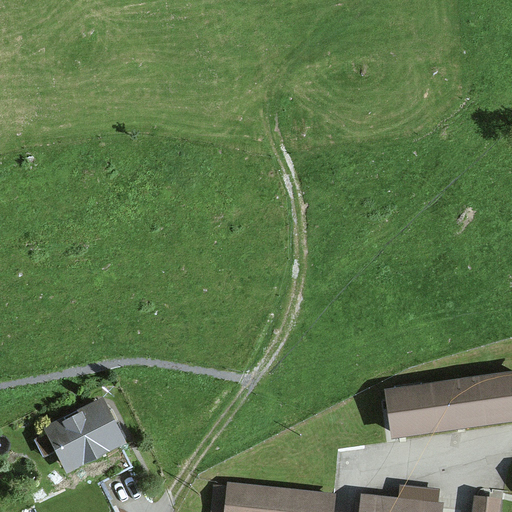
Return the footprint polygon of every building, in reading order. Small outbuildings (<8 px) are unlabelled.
[(511,391),(510,375),(378,395),(384,435),(511,416),(511,391)] [(122,441),(101,400),(47,428),(68,468),(122,441)] [(325,511),(327,499),(222,488),(219,511),(325,511)] [(394,504),(359,500),(357,511),(435,511),(437,495),(396,490),(394,504)] [(495,511),(497,502),(476,500),(474,511),(495,511)]
